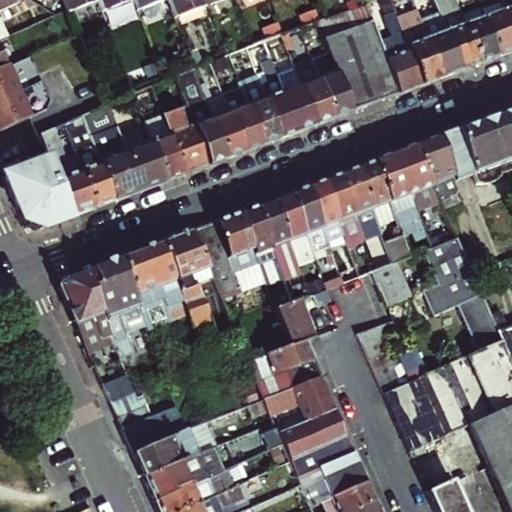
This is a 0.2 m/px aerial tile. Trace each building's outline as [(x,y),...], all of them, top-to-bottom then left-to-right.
[(164,0),(169,12),(200,0),(164,0)] [(471,61),(448,0),(442,0),(443,2),(431,6),(433,13),(453,68),(471,61)] [(448,0),(471,61),(491,54),(470,0),(448,0)] [(510,47),(492,0),(470,0),(491,54),(510,47)] [(511,0),(492,0),(510,47),(511,46),(511,0)] [(312,19),(319,36),(367,19),(361,1),(352,5),(322,15),(312,19)] [(415,20),(410,8),(392,15),(402,43),(403,45),(417,82),(435,75),(415,20)] [(453,68),(433,13),(415,20),(435,75),(453,68)] [(376,42),(380,54),(394,90),(417,82),(403,45),(402,43),(392,15),(381,19),(387,38),(376,42)] [(332,70),(346,108),(394,90),(380,54),(376,42),(372,30),(367,19),(319,36),(324,51),(332,70)] [(280,30),(276,21),(260,26),(264,36),(280,30)] [(312,75),(313,77),(332,70),(324,51),(306,58),(312,75)] [(220,52),(204,58),(208,70),(224,63),(220,52)] [(258,95),(273,135),(291,128),(276,88),(270,72),(269,69),(267,64),(264,55),(254,60),(256,68),(249,71),(258,95)] [(0,63),(0,88),(10,85),(0,63)] [(176,68),(169,71),(175,89),(180,101),(187,121),(202,162),(220,155),(204,115),(197,95),(195,90),(192,82),(185,64),(176,68)] [(287,65),(270,72),(276,88),(291,128),(308,122),(293,82),(287,65)] [(313,77),(327,115),(346,108),(332,70),(313,77)] [(249,71),(232,77),(235,85),(256,142),(273,135),(258,95),(249,71)] [(313,77),(312,75),(293,82),(308,122),(327,115),(313,77)] [(192,82),(195,90),(197,95),(204,115),(220,155),(238,149),(223,108),(217,92),(205,96),(198,79),(192,82)] [(10,85),(0,88),(0,119),(21,111),(10,85)] [(256,142),(235,85),(217,92),(223,108),(238,149),(256,142)] [(129,98),(126,90),(121,92),(124,100),(129,98)] [(155,111),(156,114),(177,171),(202,162),(180,101),(155,111)] [(511,110),(435,139),(450,180),(452,184),(469,177),(473,187),(477,187),(483,186),(488,185),(492,183),(495,181),(498,177),(509,173),(511,173),(511,110)] [(156,114),(155,111),(136,118),(144,137),(159,178),(177,171),(156,114)] [(89,203),(69,150),(58,155),(49,134),(61,129),(60,128),(57,119),(34,129),(43,154),(54,182),(68,212),(89,203)] [(69,150),(89,203),(106,197),(87,144),(84,135),(79,122),(78,120),(60,128),(61,129),(69,150)] [(118,147),(109,124),(84,135),(87,144),(106,197),(159,178),(144,137),(118,147)] [(410,149),(428,188),(450,180),(435,139),(410,149)] [(412,196),(428,190),(428,188),(410,149),(392,156),(399,176),(404,174),(412,196)] [(43,154),(0,170),(0,178),(10,201),(19,221),(30,227),(68,212),(54,182),(43,154)] [(399,176),(392,156),(370,162),(386,201),(399,238),(407,235),(411,244),(423,240),(407,197),(412,196),(404,174),(399,176)] [(370,162),(350,169),(366,210),(386,201),(370,162)] [(366,210),(350,169),(334,175),(350,216),(366,210)] [(350,216),(334,175),(318,182),(333,223),(350,216)] [(333,223),(318,182),(300,188),(316,230),(333,223)] [(316,230),(300,188),(284,194),(299,236),(316,230)] [(273,198),(266,201),(282,243),(290,265),(296,263),(296,264),(308,260),(303,248),(299,236),(284,194),(273,198)] [(282,243),(266,201),(250,207),(266,249),(282,243)] [(266,249),(250,207),(233,213),(249,255),(266,249)] [(210,293),(212,298),(225,293),(226,296),(233,293),(231,288),(257,278),(249,255),(233,213),(183,232),(204,280),(210,293)] [(183,232),(155,242),(173,291),(189,286),(204,280),(183,232)] [(344,235),(339,237),(344,249),(351,246),(349,241),(346,243),(344,235)] [(335,250),(332,261),(341,285),(356,279),(344,249),(339,237),(339,239),(335,250)] [(408,260),(399,238),(383,245),(392,266),(408,260)] [(173,291),(155,242),(113,258),(140,326),(141,331),(175,319),(181,334),(187,331),(197,339),(208,335),(194,299),(189,286),(173,291)] [(452,243),(420,255),(432,290),(416,296),(426,321),(450,310),(471,357),(497,346),(491,333),(452,243)] [(112,336),(140,326),(113,258),(83,269),(90,287),(86,289),(110,349),(116,347),(112,336)] [(270,260),(275,273),(283,269),(280,262),(278,263),(276,258),(270,260)] [(270,260),(265,263),(269,274),(275,273),(270,260)] [(322,294),(341,285),(332,261),(330,268),(324,288),(322,294)] [(396,278),(392,266),(373,273),(368,274),(372,287),(396,278)] [(90,287),(83,269),(57,279),(52,289),(86,364),(112,354),(110,349),(86,289),(90,287)] [(375,298),(400,289),(396,278),(372,287),(375,298)] [(204,280),(189,286),(194,299),(206,295),(210,293),(204,280)] [(404,301),(400,289),(375,298),(379,310),(404,301)] [(298,303),(271,315),(278,331),(304,320),(298,303)] [(283,346),(284,348),(299,342),(311,337),(305,322),(304,320),(278,331),(283,346)] [(504,360),(511,358),(511,327),(491,333),(497,346),(504,360)] [(354,351),(380,340),(375,329),(348,339),(354,351)] [(360,363),(387,352),(380,340),(354,351),(360,363)] [(299,342),(284,348),(283,346),(259,356),(265,370),(270,380),(251,388),(258,403),(314,379),(299,342)] [(511,511),(511,377),(504,360),(497,346),(471,357),(405,387),(380,398),(388,416),(411,453),(465,428),(484,471),(455,483),(467,511),(511,511)] [(367,375),(393,363),(387,352),(360,363),(367,375)] [(241,363),(244,370),(253,367),(249,360),(241,363)] [(373,387),(399,375),(393,363),(367,375),(373,387)] [(96,385),(105,405),(129,397),(120,375),(96,385)] [(380,398),(405,387),(399,375),(373,387),(379,398),(380,398)] [(299,422),(272,434),(277,444),(285,463),(340,438),(314,379),(258,403),(265,418),(293,406),(299,422)] [(166,395),(134,410),(137,418),(143,416),(169,404),(166,395)] [(129,397),(105,405),(115,428),(137,418),(134,410),(129,397)] [(137,418),(115,428),(128,458),(183,434),(169,404),(143,416),(137,418)] [(128,458),(137,479),(192,455),(183,434),(128,458)] [(285,463),(292,477),(295,484),(297,489),(352,465),(347,453),(340,438),(285,463)] [(148,503),(163,496),(218,472),(208,448),(198,452),(192,455),(137,479),(145,496),(148,503)] [(322,502),(360,485),(352,465),(297,489),(306,508),(322,502)] [(174,511),(226,489),(218,472),(163,496),(148,503),(152,511),(174,511)] [(232,511),(240,508),(258,501),(248,479),(226,489),(174,511),(232,511)] [(435,491),(448,511),(461,511),(449,484),(435,491)] [(348,511),(368,504),(360,485),(322,502),(326,511),(348,511)] [(448,511),(435,491),(423,495),(429,511),(448,511)]
